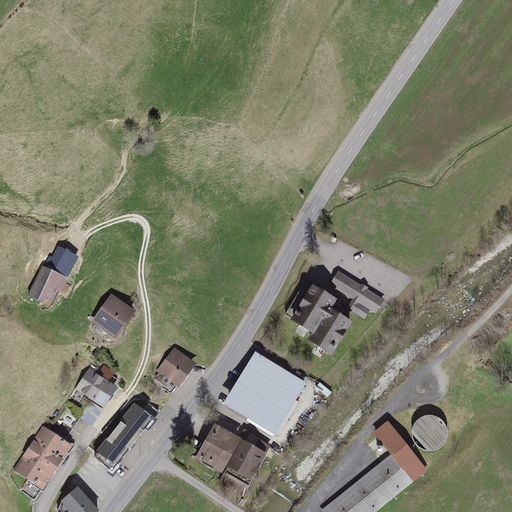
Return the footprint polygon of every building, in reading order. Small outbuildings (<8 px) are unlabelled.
[(73,281),(50,270),(37,294),(61,306),(73,281)] [(379,296),(340,273),(330,289),(369,313),(379,296)] [(360,319),(317,294),(298,328),(341,353),(360,319)] [(140,317),(120,301),(106,320),(126,335),(140,317)] [(314,382),(259,353),(229,408),(285,437),(314,382)] [(199,369),(177,356),(165,376),(187,390),(199,369)] [(123,391),(94,372),(83,389),(112,408),(123,391)] [(95,458),(112,472),(159,412),(148,403),(141,412),(134,407),(95,458)] [(447,435),(446,429),(443,425),(438,421),(433,419),(427,419),(422,420),(417,424),(414,429),(412,434),(412,440),(415,446),(418,450),(424,453),(429,454),(435,453),(440,450),(444,446),(447,441),(447,435)] [(377,511),(429,472),(391,423),(377,434),(394,456),(320,511),(377,511)] [(270,456),(222,431),(208,459),(256,484),(270,456)] [(77,452),(49,434),(25,471),(53,489),(77,452)] [(93,511),(95,510),(75,492),(63,504),(71,511),(93,511)]
